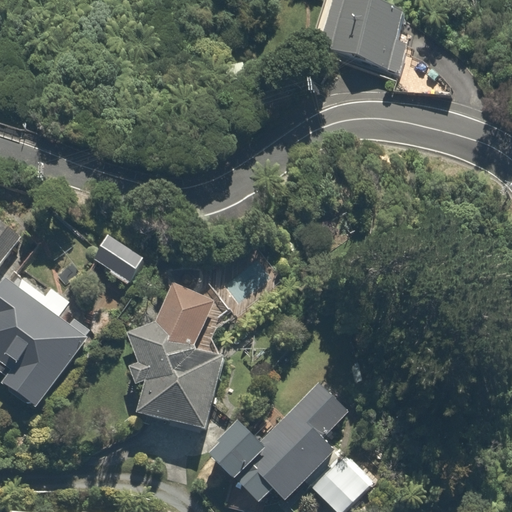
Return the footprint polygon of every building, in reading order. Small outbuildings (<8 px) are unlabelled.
[(420,16),(372,0),(338,0),(321,56),(394,78),(390,92),(447,97),(449,61),(408,57),(420,16)] [(0,266),(18,241),(0,228),(0,266)] [(43,414),(97,331),(71,310),(67,317),(51,307),(57,298),(25,277),(23,281),(10,272),(0,288),(0,362),(4,365),(9,358),(18,364),(2,388),(43,414)] [(219,298),(175,285),(161,318),(126,335),(138,364),(127,368),(136,392),(148,395),(143,412),(209,431),(217,406),(221,407),(236,356),(205,347),(219,298)] [(242,419),(211,452),(238,481),(245,473),(262,489),(270,481),(293,503),(339,455),(324,441),(350,413),(318,383),(264,440),(242,419)]
